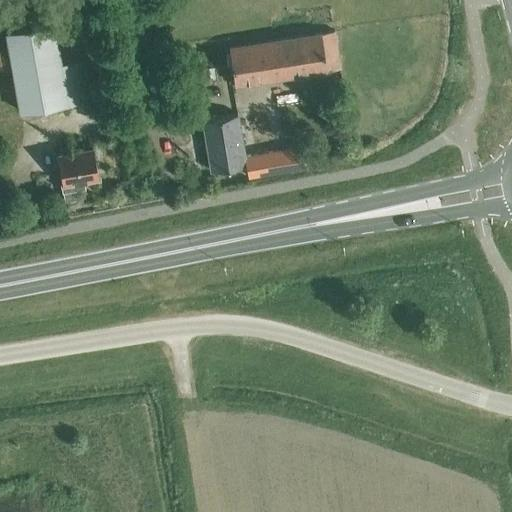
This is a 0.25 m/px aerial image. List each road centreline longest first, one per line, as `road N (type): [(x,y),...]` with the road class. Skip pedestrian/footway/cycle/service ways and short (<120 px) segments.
road 1 (unclassified): [(0,356),(207,325),(251,327),(511,405)]
road 2 (trunk): [(0,289),(509,188)]
road 3 (unclassified): [(162,178),(133,0)]
